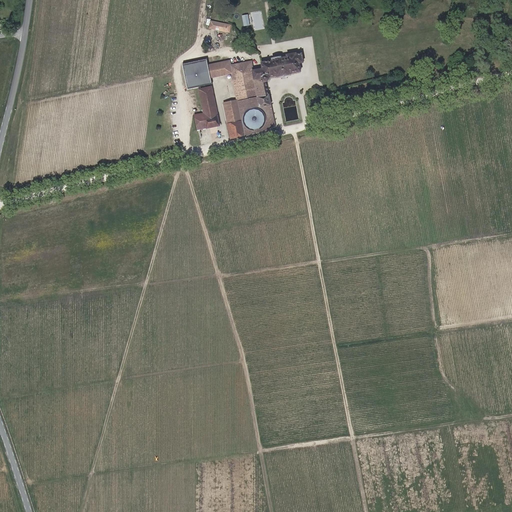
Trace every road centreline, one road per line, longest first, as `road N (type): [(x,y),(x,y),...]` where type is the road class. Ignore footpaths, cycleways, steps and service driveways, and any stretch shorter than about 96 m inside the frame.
road 1 (track): [(90,474),(511,417)]
road 2 (track): [(366,511),(293,130)]
road 3 (track): [(181,156),(79,511)]
road 4 (track): [(146,283),(511,235)]
road 5 (track): [(181,156),(243,361),(272,511)]
road 6 (track): [(425,248),(435,329),(511,317)]
road 7 (tertiary): [(27,33),(0,164)]
road 8 (track): [(118,378),(243,361)]
